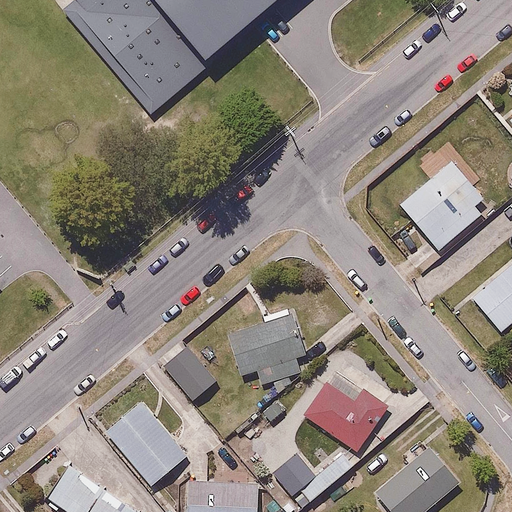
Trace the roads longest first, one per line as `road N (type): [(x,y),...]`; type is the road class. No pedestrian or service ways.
road 1 (residential): [(290,176),(0,420)]
road 2 (residential): [(290,176),(511,441)]
road 3 (residential): [(503,0),(290,176)]
